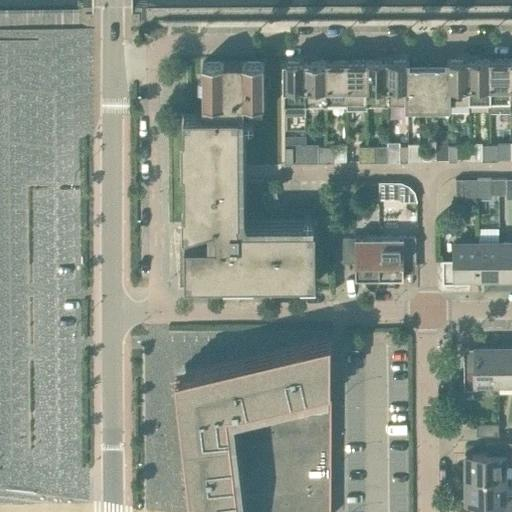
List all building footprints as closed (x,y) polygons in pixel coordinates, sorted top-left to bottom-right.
[(470,99),(490,98),(490,58),(469,59),(470,99)] [(490,98),(511,98),(510,58),(490,58),(490,98)] [(347,100),(367,99),(367,59),(347,60),(347,100)] [(367,99),(388,99),(388,59),(367,59),(367,99)] [(407,104),(408,104),(408,59),(388,59),(388,99),(407,99),(407,104)] [(428,64),(409,64),(409,59),(408,59),(408,104),(428,104),(428,64)] [(428,104),(449,103),(449,59),(447,59),(448,63),(428,64),(428,104)] [(450,99),(470,99),(469,59),(449,59),(449,103),(450,103),(450,99)] [(246,110),(265,110),(264,60),(203,61),(204,112),(185,112),(186,232),(215,224),(217,231),(217,241),(186,241),(186,281),(316,280),(316,219),(247,219),(246,110)] [(285,100),(306,100),(306,60),(285,60),(285,100)] [(306,100),(327,100),(326,60),(306,60),(306,100)] [(327,100),(347,100),(347,60),(326,60),(327,100)] [(437,142),(437,158),(449,158),(449,143),(449,142),(437,142)] [(457,159),(457,158),(457,143),(449,143),(449,158),(449,159),(457,159)] [(491,159),(491,143),(483,143),(483,159),(491,159)] [(499,159),(499,157),(499,143),(491,143),(491,159),(499,159)] [(359,160),(367,160),(367,144),(359,144),(359,160)] [(375,160),(375,159),(375,144),(367,144),(367,160),(375,160)] [(408,160),(408,158),(408,144),(400,144),(400,160),(408,160)] [(293,161),(293,159),(293,145),(285,145),(285,161),(293,161)] [(319,161),(327,161),(326,145),(318,145),(319,161)] [(335,161),(335,159),(335,145),(326,145),(327,161),(335,161)] [(478,193),(478,177),(455,177),(455,193),(478,193)] [(499,193),(499,177),(478,177),(478,193),(478,206),(499,205),(499,193)] [(499,177),(499,193),(507,193),(507,177),(499,177)] [(361,275),(380,275),(380,234),(343,235),(343,238),(344,260),(356,260),(356,271),(361,271),(361,275)] [(404,260),(416,260),(416,234),(380,234),(380,275),(399,275),(399,271),(404,271),(404,260)] [(335,244),(335,260),(344,260),(343,238),(339,238),(339,244),(335,244)] [(470,275),(478,275),(478,240),(455,241),(455,257),(443,257),(443,282),(470,281),(470,275)] [(478,275),(500,275),(499,240),(478,240),(478,275)] [(500,275),(511,274),(511,240),(499,240),(500,275)] [(331,511),(332,340),(182,376),(198,511),(331,511)] [(499,381),(511,380),(511,345),(499,346),(499,381)] [(477,381),(499,381),(499,346),(476,346),(476,361),(464,361),(464,387),(477,387),(477,381)] [(499,433),(499,421),(477,421),(477,433),(499,433)] [(465,477),(506,476),(505,454),(511,453),(511,439),(493,440),(493,452),(466,453),(466,451),(465,451),(465,477)] [(511,511),(511,476),(506,476),(465,477),(466,502),(467,502),(467,501),(493,501),(493,511),(511,511)]
